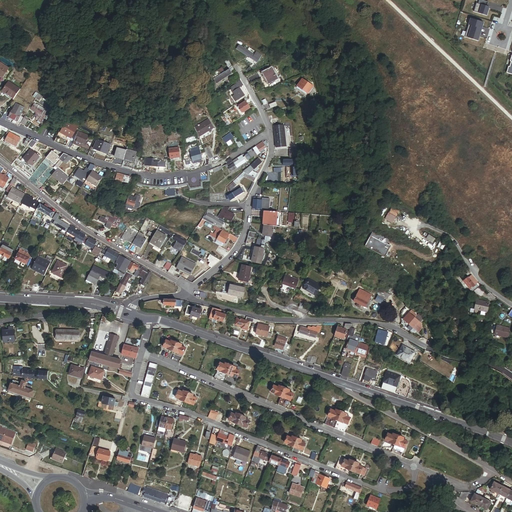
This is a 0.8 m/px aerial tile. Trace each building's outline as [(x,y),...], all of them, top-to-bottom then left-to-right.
[(486,15),(489,7),(487,6),(487,5),(488,2),(481,0),(480,0),(479,3),(477,2),(474,11),(486,15)] [(482,27),(483,23),(471,19),(468,28),(479,31),(480,27),(482,27)] [(478,40),(479,35),(478,35),(479,31),(468,28),(465,37),(478,40)] [(257,60),(258,59),(256,58),(249,54),(246,58),(256,63),(257,60)] [(0,74),(3,77),(9,67),(0,61),(0,74)] [(217,82),(232,72),(232,71),(229,68),(221,73),(214,78),(217,82)] [(214,78),(221,73),(218,69),(212,74),(214,78)] [(281,86),(276,73),(263,78),(269,91),(281,86)] [(305,93),(310,86),(299,79),(294,86),(305,93)] [(14,98),(21,88),(10,81),(3,91),(14,98)] [(244,97),(239,88),(242,86),(239,81),(234,85),(235,86),(228,90),(236,102),(244,97)] [(242,114),(250,109),(246,102),(238,108),(242,114)] [(43,112),(44,109),(37,105),(36,106),(35,105),(34,105),(33,105),(30,110),(36,113),(44,118),(46,114),(43,112)] [(18,122),(22,114),(12,109),(8,117),(18,122)] [(41,123),(44,118),(36,113),(35,114),(38,115),(37,117),(39,118),(38,121),(41,123)] [(211,129),(206,120),(194,127),(197,137),(211,129)] [(76,130),(69,126),(70,125),(66,123),(62,131),(65,132),(69,134),(73,136),(76,130)] [(286,148),(283,127),(274,128),(276,149),(286,148)] [(233,139),(227,128),(219,134),(222,140),(223,139),(226,143),(229,141),(233,139)] [(16,146),(20,138),(8,132),(7,133),(6,135),(8,136),(5,141),(16,146)] [(85,145),(88,136),(79,132),(75,141),(85,145)] [(243,147),(237,138),(234,140),(236,143),(236,144),(239,149),(243,147)] [(109,150),(111,144),(98,139),(96,146),(100,147),(99,150),(108,153),(109,150)] [(232,145),(229,141),(226,143),(223,139),(222,140),(228,148),(232,145)] [(33,149),(37,142),(32,140),(28,145),(33,149)] [(263,144),(263,143),(257,146),(260,152),(264,150),(267,148),(266,147),(263,144)] [(200,160),(196,146),(190,148),(191,150),(187,151),(192,170),(197,168),(199,162),(198,160),(200,160)] [(179,157),(178,147),(168,148),(169,158),(179,157)] [(211,158),(207,147),(201,149),(205,160),(211,158)] [(125,154),(126,150),(117,148),(116,152),(115,156),(118,157),(116,165),(121,166),(123,159),(125,154)] [(256,153),(253,149),(247,152),(250,157),(254,154),(256,153)] [(297,159),(297,150),(289,150),(289,159),(297,159)] [(32,166),(39,157),(31,151),(24,159),(32,166)] [(58,161),(60,159),(59,158),(52,151),(46,158),(55,166),(58,161)] [(62,162),(67,156),(62,153),(59,158),(61,159),(59,161),(62,162)] [(134,162),(135,157),(125,154),(123,159),(128,160),(134,162)] [(249,161),(244,154),(235,160),(230,163),(234,170),(249,161)] [(70,161),(73,157),(68,155),(68,156),(62,162),(65,165),(69,160),(70,161)] [(165,168),(165,162),(159,162),(159,161),(153,160),(153,159),(145,159),(145,166),(165,168)] [(258,170),(256,169),(262,164),(258,160),(250,167),(243,173),(247,175),(256,180),(258,175),(255,174),(258,170)] [(298,170),(298,162),(296,162),(295,160),(293,160),(293,162),(292,162),(283,163),(283,167),(293,167),(293,170),(298,170)] [(0,185),(4,188),(9,179),(1,175),(3,169),(1,167),(0,168),(0,185)] [(86,173),(83,172),(78,168),(74,174),(82,179),(82,178),(86,173)] [(85,180),(91,171),(86,168),(83,172),(86,173),(82,178),(85,180)] [(67,177),(57,169),(54,172),(51,176),(61,185),(67,177)] [(96,187),(102,178),(91,172),(86,181),(96,187)] [(121,183),(123,176),(116,173),(115,177),(114,177),(112,176),(111,180),(121,183)] [(239,183),(244,178),(247,175),(243,173),(228,187),(232,191),(240,184),(239,183)] [(253,184),(256,180),(247,175),(244,178),(253,184)] [(226,198),(240,189),(239,187),(224,197),(226,201),(228,200),(226,198)] [(21,203),(25,195),(13,189),(10,194),(8,198),(20,204),(21,203)] [(230,203),(244,194),(240,189),(226,198),(228,200),(230,203)] [(40,204),(33,200),(34,198),(25,194),(25,195),(21,203),(30,208),(30,207),(37,210),(40,204)] [(139,203),(141,196),(136,195),(135,197),(129,195),(125,206),(132,209),(137,207),(139,203)] [(261,201),(252,200),(251,209),(267,211),(268,197),(261,196),(261,201)] [(52,219),(55,214),(47,209),(49,207),(46,205),(44,207),(41,205),(38,210),(52,219)] [(392,223),(400,210),(393,206),(385,219),(392,223)] [(234,216),(227,212),(229,208),(223,208),(218,218),(222,220),(223,218),(230,222),(234,216)] [(263,226),(272,227),(274,227),(275,212),(262,211),(261,226),(263,226)] [(220,220),(209,214),(206,212),(202,218),(212,224),(213,222),(222,227),(224,223),(219,221),(220,220)] [(67,233),(70,226),(58,219),(60,215),(56,213),(51,223),(61,229),(60,232),(66,235),(67,233)] [(117,228),(120,221),(118,219),(116,222),(109,218),(108,220),(107,219),(105,223),(109,225),(107,230),(112,232),(114,226),(117,228)] [(87,237),(75,231),(76,229),(70,226),(67,233),(76,238),(75,240),(83,244),(87,237)] [(273,243),(274,231),(272,230),(272,227),(263,226),(262,237),(267,237),(266,241),(269,242),(273,243)] [(132,244),(137,235),(127,229),(126,231),(122,229),(114,243),(117,245),(121,239),(125,242),(126,241),(132,244)] [(238,239),(219,229),(219,230),(221,231),(218,238),(216,240),(224,245),(227,238),(235,243),(238,239)] [(159,249),(167,237),(157,231),(150,243),(159,249)] [(141,250),(146,240),(138,236),(137,235),(132,244),(141,250)] [(179,253),(185,242),(174,236),(172,240),(175,242),(171,249),(179,253)] [(386,244),(371,236),(365,245),(384,256),(389,249),(385,246),(386,244)] [(93,249),(96,242),(87,237),(83,244),(82,245),(85,246),(85,245),(93,249)] [(267,249),(269,242),(266,241),(261,240),(259,247),(267,249)] [(31,255),(32,253),(19,246),(18,249),(20,250),(18,253),(15,260),(26,265),(29,259),(31,255)] [(8,259),(11,254),(1,248),(0,249),(0,256),(1,257),(2,255),(8,259)] [(115,262),(119,254),(106,248),(105,251),(106,252),(107,252),(105,256),(107,258),(110,259),(115,262)] [(263,266),(267,251),(258,249),(255,264),(263,266)] [(216,260),(203,252),(200,257),(211,263),(212,261),(214,263),(216,260)] [(50,264),(50,263),(38,257),(38,256),(35,254),(33,259),(36,261),(34,265),(38,267),(46,271),(50,264)] [(125,270),(130,261),(123,258),(123,256),(121,255),(120,256),(119,256),(115,264),(117,265),(118,266),(125,270)] [(194,266),(180,258),(172,274),(179,278),(181,274),(188,278),(194,266)] [(24,269),(26,265),(15,260),(14,259),(13,263),(24,269)] [(61,278),(67,267),(58,262),(52,274),(61,278)] [(137,278),(142,267),(139,265),(139,266),(131,263),(128,270),(132,272),(133,269),(136,270),(133,276),(136,278),(137,278)] [(110,273),(93,265),(85,282),(92,285),(93,283),(96,285),(100,276),(95,274),(97,271),(102,273),(102,272),(109,275),(110,273)] [(246,283),(250,269),(241,266),(237,281),(246,283)] [(140,296),(151,274),(143,270),(144,268),(142,267),(137,278),(138,277),(142,278),(140,281),(142,282),(141,283),(136,294),(140,296)] [(124,275),(114,269),(112,272),(121,276),(120,278),(122,279),(123,278),(124,275)] [(479,288),(467,272),(464,274),(467,278),(465,279),(466,280),(460,285),(469,296),(472,294),(477,289),(479,288)] [(294,289),(297,280),(284,276),(281,284),(282,285),(280,292),(289,295),(291,290),(295,292),(295,289),(294,289)] [(123,291),(127,283),(122,280),(116,292),(119,294),(121,290),(123,291)] [(313,296),(319,286),(308,280),(303,289),(313,296)] [(35,295),(40,285),(36,284),(30,295),(35,295)] [(41,286),(36,295),(46,295),(48,289),(41,286)] [(242,298),(244,289),(229,286),(227,295),(242,298)] [(99,296),(102,290),(95,287),(91,295),(99,296)] [(112,298),(115,292),(108,288),(103,297),(112,298)] [(482,293),(477,289),(472,294),(478,299),(482,293)] [(385,301),(389,294),(379,290),(376,297),(385,301)] [(364,309),(369,297),(358,292),(355,297),(352,296),(351,299),(353,301),(352,303),(356,305),(354,308),(358,309),(359,307),(364,309)] [(486,313),(487,303),(475,301),(473,310),(486,313)] [(199,319),(202,310),(188,306),(185,315),(199,319)] [(224,322),(226,315),(228,315),(228,312),(220,310),(219,313),(212,311),(210,318),(224,322)] [(421,322),(424,318),(419,314),(416,317),(413,315),(409,312),(407,315),(403,319),(413,327),(418,320),(421,322)] [(247,330),(249,322),(252,323),(253,319),(246,317),(245,320),(243,320),(243,318),(238,316),(238,318),(236,318),(234,324),(243,327),(242,328),(247,330)] [(268,331),(270,325),(259,322),(256,332),(267,335),(268,331)] [(314,339),(316,332),(318,333),(319,328),(315,327),(315,329),(311,328),(311,329),(307,328),(306,330),(299,328),(297,333),(314,339)] [(343,340),(347,330),(337,327),(334,337),(343,340)] [(507,339),(509,329),(496,327),(494,337),(507,339)] [(14,342),(14,328),(8,328),(8,331),(3,331),(4,342),(14,342)] [(385,335),(386,332),(379,329),(376,339),(386,343),(388,336),(385,335)] [(78,340),(79,332),(55,331),(55,340),(78,340)] [(284,348),(285,343),(287,337),(279,334),(276,345),(284,348)] [(120,361),(111,358),(118,337),(110,335),(104,356),(96,354),(92,353),(89,361),(118,370),(120,361)] [(170,351),(174,341),(169,339),(168,341),(164,339),(162,346),(165,347),(165,348),(170,351)] [(181,353),(183,347),(179,345),(179,344),(174,341),(170,351),(176,353),(176,352),(181,353)] [(355,354),(358,344),(348,341),(345,351),(355,354)] [(286,357),(290,344),(285,343),(284,348),(281,355),(286,357)] [(410,359),(413,348),(400,343),(396,355),(410,359)] [(364,357),(367,347),(358,344),(355,354),(364,357)] [(135,358),(138,350),(124,346),(122,354),(135,358)] [(310,365),(313,358),(311,357),(311,358),(307,356),(304,363),(310,365)] [(346,378),(351,363),(345,361),(341,376),(346,378)] [(225,373),(229,365),(224,363),(223,364),(219,362),(216,369),(225,373)] [(148,398),(157,365),(150,363),(141,396),(148,398)] [(236,378),(239,371),(235,369),(235,368),(229,365),(225,373),(236,378)] [(364,381),(366,374),(366,373),(368,366),(365,365),(359,382),(363,383),(364,381)] [(375,377),(378,369),(377,369),(375,368),(368,366),(366,373),(366,374),(371,375),(375,377)] [(47,380),(47,373),(48,372),(48,371),(47,372),(38,372),(38,371),(22,370),(22,368),(13,367),(13,376),(21,378),(38,380),(46,380),(47,381),(48,380),(47,380)] [(80,382),(82,370),(70,368),(68,379),(80,382)] [(105,386),(109,374),(92,368),(88,380),(105,386)] [(359,382),(363,370),(357,369),(353,380),(359,382)] [(394,393),(400,373),(387,369),(380,389),(394,393)] [(129,380),(131,374),(119,371),(118,376),(129,380)] [(31,391),(32,387),(25,385),(26,383),(21,381),(20,383),(15,382),(14,385),(12,384),(10,384),(8,392),(31,399),(33,392),(31,391)] [(280,396),(283,388),(278,386),(278,388),(273,385),(270,392),(280,396)] [(414,399),(418,387),(412,385),(408,398),(414,399)] [(290,400),(292,394),(288,392),(289,390),(283,388),(280,396),(290,400)] [(183,403),(187,392),(183,390),(182,392),(177,390),(174,397),(179,399),(178,401),(183,403)] [(31,399),(8,392),(7,394),(30,402),(31,399)] [(194,405),(196,398),(192,396),(193,394),(187,392),(183,403),(189,405),(189,404),(194,405)] [(114,402),(114,400),(103,396),(101,403),(113,407),(113,406),(116,407),(117,403),(114,402)] [(215,420),(218,412),(211,409),(207,417),(215,420)] [(333,428),(340,412),(335,409),(334,411),(329,409),(322,423),(333,428)] [(344,433),(350,418),(346,416),(347,414),(340,412),(333,428),(342,432),(344,433)] [(235,425),(239,415),(234,413),(234,414),(229,413),(226,420),(231,422),(230,423),(235,425)] [(247,429),(250,421),(244,419),(245,417),(239,415),(235,425),(241,427),(241,426),(247,429)] [(163,433),(164,429),(167,419),(160,417),(157,432),(163,433)] [(170,431),(173,420),(167,419),(164,429),(170,431)] [(11,445),(15,433),(1,429),(2,427),(0,426),(0,439),(2,441),(2,442),(11,445)] [(395,445),(399,436),(393,434),(392,436),(387,434),(384,440),(395,445)] [(225,445),(227,438),(218,435),(216,440),(215,441),(225,445)] [(292,447),(295,438),(290,436),(289,437),(284,435),(281,441),(287,444),(286,445),(292,447)] [(152,449),(154,439),(143,436),(140,446),(152,449)] [(183,449),(185,439),(174,436),(171,446),(183,449)] [(401,457),(407,442),(402,440),(403,438),(399,436),(395,445),(391,452),(401,457)] [(301,450),(304,443),(300,441),(300,440),(295,438),(292,447),(296,449),(297,448),(301,450)] [(33,452),(36,444),(29,442),(26,450),(33,452)] [(268,462),(270,456),(258,452),(260,447),(256,446),(252,457),(268,462)] [(126,457),(127,453),(120,450),(120,449),(117,447),(114,455),(117,456),(116,460),(129,463),(130,459),(126,457)] [(246,464),(250,453),(237,448),(233,458),(246,464)] [(62,463),(66,453),(55,449),(51,459),(62,463)] [(105,463),(107,455),(96,451),(93,459),(105,463)] [(278,465),(280,459),(270,456),(268,462),(278,465)] [(198,468),(201,460),(189,457),(186,464),(198,468)] [(349,470),(353,461),(348,459),(347,461),(338,457),(333,470),(347,475),(349,470)] [(287,467),(289,462),(280,459),(278,465),(278,466),(280,466),(280,465),(287,467)] [(359,474),(362,467),(357,465),(358,463),(353,461),(349,470),(354,472),(359,474)] [(296,475),(300,464),(295,462),(292,471),(291,474),(296,475)] [(224,474),(211,470),(210,472),(214,473),(213,475),(222,478),(224,474)] [(216,487),(218,478),(202,472),(200,476),(212,481),(210,485),(216,487)] [(327,485),(329,481),(330,479),(319,475),(315,485),(326,488),(327,485)] [(357,490),(358,488),(361,490),(362,489),(347,482),(342,484),(341,486),(356,492),(358,493),(359,490),(357,490)] [(497,494),(501,486),(493,482),(488,490),(497,494)] [(136,495),(139,487),(129,483),(126,491),(136,495)] [(300,497),(303,488),(299,487),(300,485),(298,484),(297,486),(292,484),(289,494),(300,497)] [(505,499),(510,490),(501,486),(497,494),(505,499)] [(167,503),(170,494),(148,487),(148,488),(146,487),(145,491),(147,492),(145,496),(164,502),(167,503)] [(207,511),(213,495),(198,490),(196,496),(201,498),(208,500),(207,503),(207,505),(195,501),(191,511),(207,511)] [(458,498),(463,501),(467,492),(463,493),(461,492),(458,498)] [(478,506),(482,498),(474,493),(473,494),(472,493),(471,496),(472,496),(470,501),(478,506)] [(380,501),(370,496),(366,506),(376,510),(380,501)] [(487,510),(491,502),(482,498),(478,506),(487,510)] [(287,506),(280,504),(281,501),(274,499),(273,499),(273,501),(277,503),(275,510),(275,511),(279,511),(285,511),(286,510),(287,506)]
